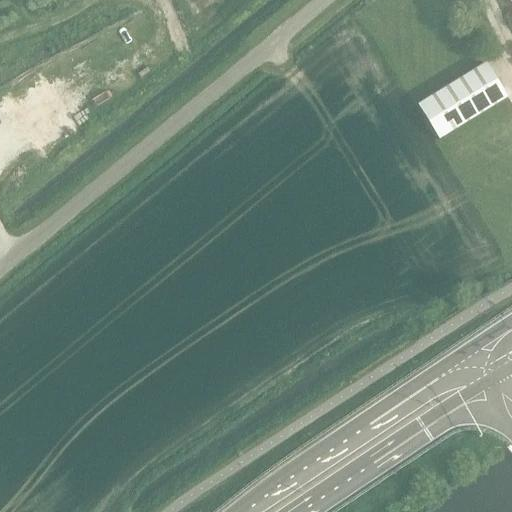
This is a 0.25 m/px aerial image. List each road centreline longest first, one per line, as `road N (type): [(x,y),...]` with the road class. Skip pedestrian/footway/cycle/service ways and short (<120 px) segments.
road 1 (unclassified): [(0,265),(323,0)]
road 2 (secondary): [(480,353),(241,511)]
road 3 (secondary): [(295,511),(486,391)]
